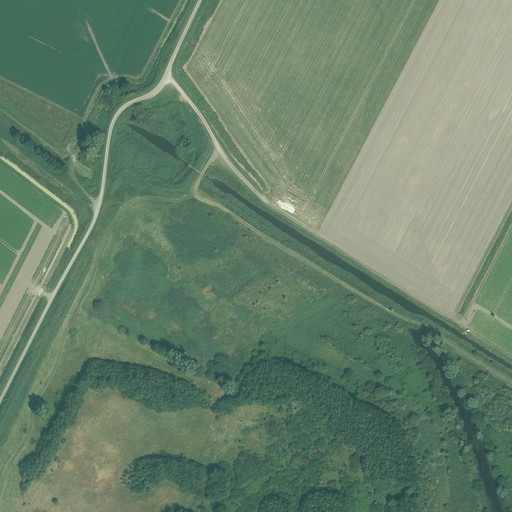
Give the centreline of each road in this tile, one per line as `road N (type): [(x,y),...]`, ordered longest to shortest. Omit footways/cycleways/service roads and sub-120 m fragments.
road 1 (unclassified): [(0,399),(90,229),(111,124),(165,75)]
road 2 (track): [(0,141),(72,197),(100,204)]
